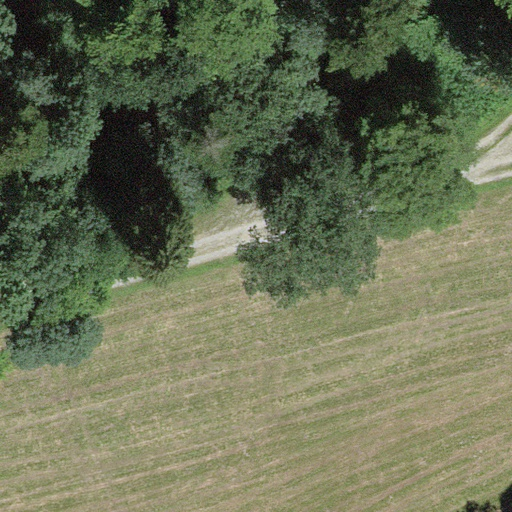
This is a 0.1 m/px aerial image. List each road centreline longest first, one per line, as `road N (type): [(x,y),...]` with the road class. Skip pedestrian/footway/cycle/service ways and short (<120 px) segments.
road 1 (track): [(511,156),(0,304)]
road 2 (track): [(186,256),(350,0)]
